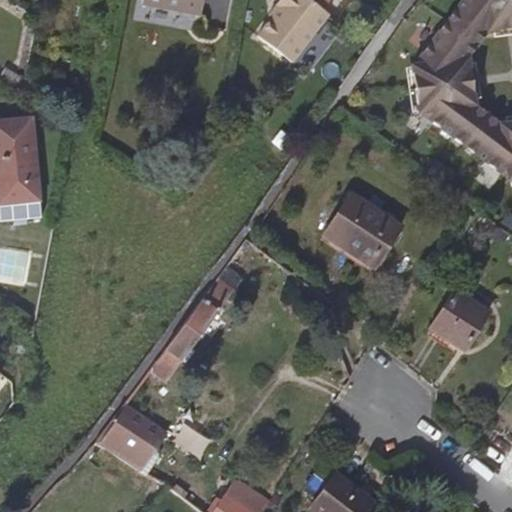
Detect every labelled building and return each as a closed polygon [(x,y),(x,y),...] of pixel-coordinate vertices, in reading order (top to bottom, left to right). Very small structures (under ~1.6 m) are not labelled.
[(205,0),(143,0),(144,1),(160,5),(181,10),(202,15),(205,0)] [(312,36),(329,14),(322,10),(310,0),(280,0),(278,4),(281,7),(272,17),(258,35),(268,43),(292,62),(298,55),(312,36)] [(329,0),(310,0),(322,10),(329,0)] [(511,0),(461,0),(446,21),(434,38),(472,67),(470,61),(469,55),(487,30),(493,29),(511,26),(511,0)] [(272,17),(281,7),(278,4),(269,14),(272,17)] [(511,32),(511,26),(493,29),(494,35),(511,32)] [(475,97),(473,83),(472,67),(434,38),(422,53),(415,62),(413,63),(417,97),(420,111),(422,111),(439,124),(481,157),(503,173),(509,165),(511,161),(511,119),(506,121),(500,122),(479,105),(475,102),(475,97)] [(481,96),(478,72),(472,67),(473,83),(475,97),(481,96)] [(35,144),(33,114),(26,114),(8,116),(0,116),(0,219),(13,218),(30,216),(40,216),(41,215),(40,195),(38,173),(35,144)] [(511,161),(509,165),(503,173),(507,176),(509,179),(511,178),(511,161)] [(390,244),(403,225),(391,217),(367,202),(351,191),(348,197),(343,205),(334,218),(324,233),(348,248),(370,262),(379,249),(385,252),(390,244)] [(376,266),(385,252),(379,249),(370,262),(376,266)] [(184,357),(213,317),(236,284),(220,273),(213,282),(199,302),(186,320),(172,339),(161,355),(151,369),(167,381),(184,357)] [(482,326),(491,312),(469,298),(456,289),(442,310),(431,326),(448,338),(466,350),(471,342),(482,326)] [(158,444),(166,434),(164,433),(144,418),(124,403),(113,417),(106,427),(100,436),(97,439),(97,442),(110,450),(130,463),(147,473),(159,456),(158,453),(158,451),(154,449),(158,444)] [(316,511),(376,511),(380,507),(352,485),(338,475),(336,476),(321,495),(311,508),(316,511)] [(263,511),(270,503),(237,478),(226,494),(244,507),(249,511),(263,511)] [(249,511),(244,507),(226,494),(224,496),(211,511),(249,511)]
